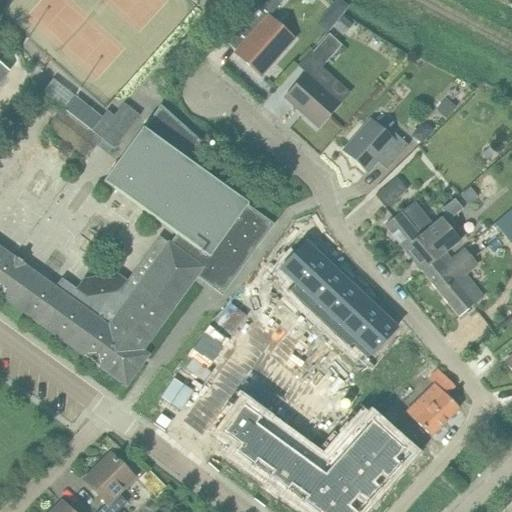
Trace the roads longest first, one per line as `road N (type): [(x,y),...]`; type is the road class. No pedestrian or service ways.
road 1 (residential): [(395,511),(472,423),(478,383),(312,179),(247,113),(205,96)]
road 2 (residential): [(248,511),(108,407)]
road 3 (residential): [(11,511),(76,451),(108,407)]
road 4 (residential): [(0,331),(108,407)]
